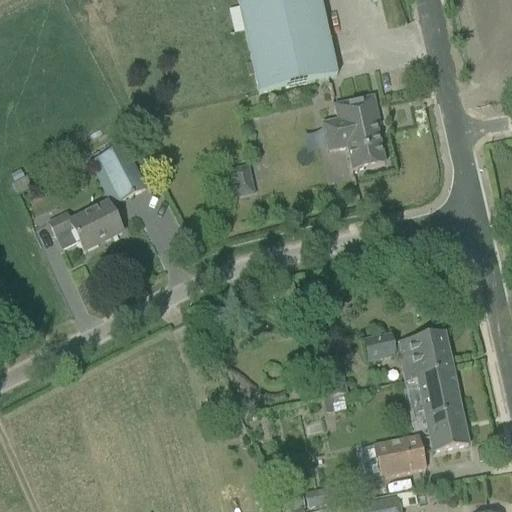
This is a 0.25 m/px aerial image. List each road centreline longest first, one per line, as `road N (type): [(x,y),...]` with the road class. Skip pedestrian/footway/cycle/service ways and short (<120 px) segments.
road 1 (unclassified): [(0,387),(284,261),(474,215)]
road 2 (residential): [(474,215),(426,0)]
road 3 (residential): [(511,384),(474,215)]
